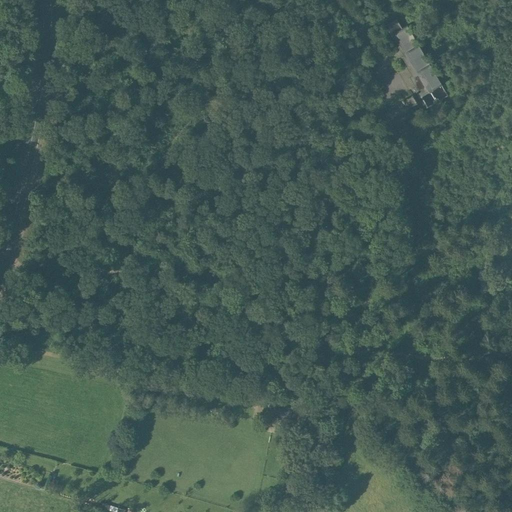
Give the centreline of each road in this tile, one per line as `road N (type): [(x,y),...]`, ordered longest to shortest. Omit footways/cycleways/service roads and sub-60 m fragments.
road 1 (track): [(511,354),(450,359),(391,351),(318,312),(194,273),(0,262)]
road 2 (secondary): [(49,0),(40,98),(0,255)]
road 3 (track): [(346,331),(334,479),(314,511)]
road 4 (track): [(322,157),(317,128),(265,19),(278,0)]
